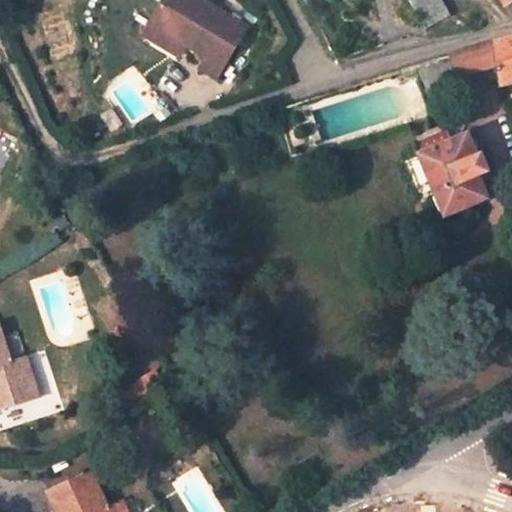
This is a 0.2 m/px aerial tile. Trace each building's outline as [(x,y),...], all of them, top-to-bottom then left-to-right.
[(187,0),(167,34),(224,70),(217,81),(233,91),(263,40),(196,0),(187,0)] [(511,0),(498,0),(511,21),(511,20),(511,0)] [(461,33),(445,4),(420,16),(436,45),(461,33)] [(511,41),(448,58),(454,78),(494,67),(501,88),(511,85),(511,41)] [(444,81),(454,78),(448,58),(438,62),(444,81)] [(466,136),(404,163),(417,192),(427,197),(434,194),(445,218),(487,202),(477,179),(490,174),(483,158),(477,160),(474,152),(478,150),(474,140),(469,142),(466,136)] [(50,403),(37,364),(22,369),(9,329),(0,331),(0,404),(4,418),(50,403)] [(109,511),(100,488),(53,507),(55,511),(109,511)]
